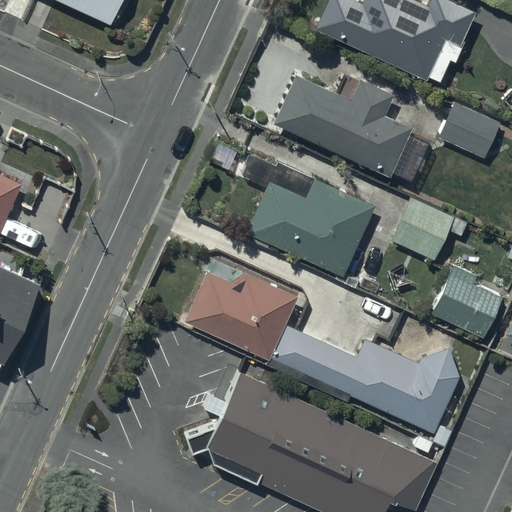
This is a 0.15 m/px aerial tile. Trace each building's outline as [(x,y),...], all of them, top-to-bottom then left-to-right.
[(72,0),(109,17),(117,0),(72,0)] [(322,0),(313,21),(424,72),(426,68),(439,74),(449,52),(452,54),(476,4),(467,0),(322,0)] [(350,92),(294,67),(272,116),(389,167),(410,120),(383,109),(393,87),(359,72),(350,92)] [(454,95),(437,130),(483,152),(500,116),(454,95)] [(0,221),(22,176),(0,165),(0,221)] [(267,173),(244,225),(342,269),(374,199),(313,172),(305,190),(267,173)] [(409,190),(390,234),(434,253),(453,210),(409,190)] [(451,257),(429,305),(483,329),(501,289),(472,276),(476,268),(451,257)] [(0,259),(0,346),(32,274),(0,259)] [(206,265),(184,314),(268,351),(295,289),(243,266),(227,275),(206,265)] [(355,351),(287,320),(269,358),(348,393),(351,388),(434,425),(459,369),(448,341),(419,352),(417,356),(364,333),(355,351)] [(436,457),(238,367),(214,419),(185,429),(190,445),(207,440),(212,456),(333,511),(377,511),(388,490),(416,503),(436,457)] [(511,511),(511,504),(506,502),(501,511),(511,511)]
